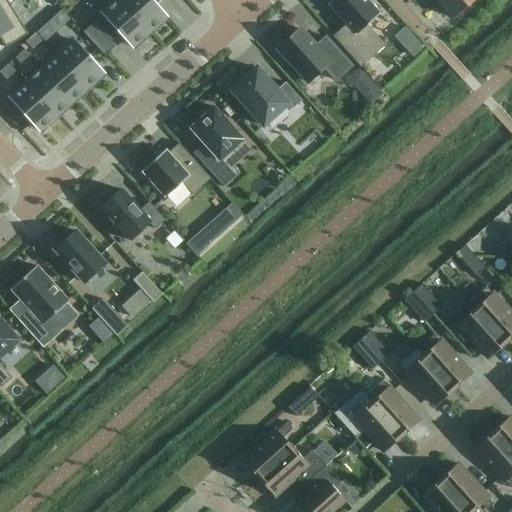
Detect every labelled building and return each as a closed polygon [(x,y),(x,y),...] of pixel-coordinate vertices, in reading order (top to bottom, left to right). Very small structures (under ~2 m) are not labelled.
[(0,0),(0,10),(9,5),(5,0),(0,0)] [(93,24),(83,33),(104,57),(115,48),(110,42),(120,34),(131,47),(148,32),(119,0),(108,0),(88,18),(93,24)] [(119,0),(148,32),(165,17),(153,4),(157,0),(119,0)] [(346,25),(332,37),(361,68),(385,46),(367,26),(379,15),(366,0),(332,0),(328,5),(346,25)] [(442,0),(439,3),(454,20),(475,0),(442,0)] [(0,39),(6,48),(28,35),(9,5),(0,10),(0,39)] [(52,45),(62,28),(52,22),(42,39),(52,45)] [(335,81),(352,67),(325,38),(315,47),(300,30),(277,50),(307,83),(324,69),(335,81)] [(57,57),(85,88),(102,73),(74,42),(57,57)] [(85,88),(57,57),(42,71),(70,102),(85,88)] [(8,65),(0,72),(0,74),(6,80),(15,72),(8,65)] [(231,92),(263,127),(288,105),(292,110),(302,101),(285,83),(276,91),(256,69),(231,92)] [(26,84),(55,115),(70,102),(42,71),(26,84)] [(26,84),(10,99),(38,131),(55,115),(26,84)] [(207,149),(197,158),(223,188),(239,174),(223,157),(242,140),(213,108),(210,111),(208,108),(197,118),(199,120),(189,129),(207,149)] [(192,195),(210,179),(178,144),(168,154),(165,151),(141,172),(165,198),(181,183),(192,195)] [(155,230),(165,221),(148,203),(140,211),(121,190),(100,209),(129,242),(149,224),(155,230)] [(104,265),(75,232),(73,234),(70,231),(60,241),(62,243),(54,251),(83,283),(104,265)] [(455,254),(475,277),(485,269),(464,246),(455,254)] [(52,317),(68,303),(36,267),(10,290),(23,305),(13,314),(43,347),(63,329),(52,317)] [(441,307),(421,285),(412,293),(432,315),(441,307)] [(485,300),(474,309),(505,344),(511,337),(511,317),(486,288),(479,294),(485,300)] [(432,315),(412,293),(404,301),(423,323),(432,315)] [(91,310),(115,336),(116,337),(127,327),(126,326),(103,300),(91,310)] [(505,344),(474,309),(464,319),(458,313),(451,319),(488,359),(505,344)] [(0,386),(1,388),(12,379),(0,365),(0,358),(19,341),(0,319),(0,386)] [(369,332),(360,340),(380,362),(389,354),(369,332)] [(433,347),(422,356),(453,391),(470,375),(434,335),(427,341),(433,347)] [(360,340),(352,348),(371,370),(380,362),(360,340)] [(453,391),(422,356),(412,366),(406,360),(399,366),(436,406),(453,391)] [(308,387),(310,388),(318,398),(328,409),(337,401),(317,379),(308,387)] [(365,397),(370,403),(401,437),(418,422),(382,381),(365,397)] [(318,398),(310,388),(287,408),(296,418),(318,398)] [(401,437),(370,403),(360,412),(354,406),(347,412),(384,453),(401,437)] [(491,433),(511,456),(511,421),(508,418),(491,433)] [(246,460),(242,463),(251,472),(256,477),(258,480),(292,449),(282,438),(292,430),(286,423),(262,445),(255,451),(246,460)] [(342,432),(336,443),(348,450),(354,439),(342,432)] [(511,476),(511,456),(491,433),(474,449),(510,489),(511,487),(511,477),(511,476)] [(292,449),(258,480),(260,482),(265,487),(273,497),(277,494),(286,485),(293,479),(295,478),(303,487),(325,466),(311,451),(301,460),(292,449)] [(456,464),(439,480),(468,511),(472,511),(481,505),(486,511),(493,505),(456,464)] [(301,505),(292,511),(331,511),(340,504),(343,501),(350,508),(361,499),(344,480),(340,484),(325,466),(303,487),(311,496),(301,505)] [(468,511),(439,480),(422,495),(437,511),(468,511)]
